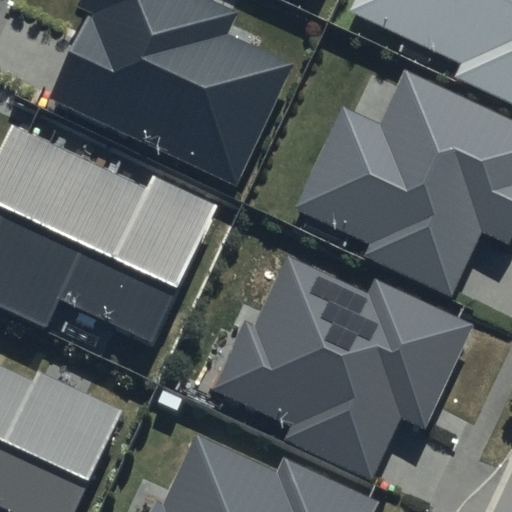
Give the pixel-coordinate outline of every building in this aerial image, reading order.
[(79,0),(76,7),(88,13),(48,97),(234,183),(290,65),(227,35),(238,11),(214,0),(79,0)] [(511,0),(355,0),(351,10),(462,62),(455,77),(511,103),(511,0)] [(511,233),(511,119),(405,70),(381,121),(342,103),(292,209),(370,245),(364,257),(450,298),(482,230),(508,242),(511,233)] [(145,187),(12,124),(0,149),(0,205),(8,209),(0,225),(0,304),(47,326),(60,300),(153,344),(220,203),(153,171),(145,187)] [(367,293),(289,257),(256,328),(242,322),(211,390),(288,425),(280,441),(372,483),(402,419),(424,429),(473,325),(373,279),(367,293)] [(0,506),(12,511),(75,511),(123,411),(37,370),(31,382),(0,367),(0,506)] [(374,511),(380,501),(283,457),(276,472),(194,434),(163,501),(155,497),(148,511),(374,511)]
